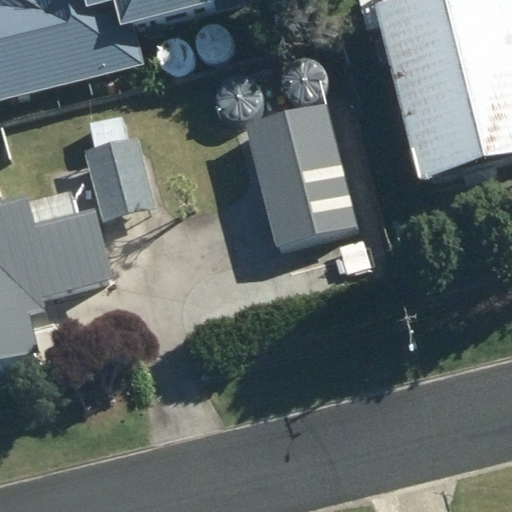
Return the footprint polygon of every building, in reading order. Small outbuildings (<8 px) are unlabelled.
[(0,119),(150,80),(145,55),(238,32),(236,26),(262,19),(257,0),(10,0),(1,15),(0,15),(0,119)] [(511,194),(511,7),(389,38),(433,214),(511,194)] [(251,118),(276,253),(357,238),(332,103),(251,118)] [(161,221),(143,151),(132,154),(126,127),(95,134),(101,162),(90,165),(108,235),(161,221)] [(0,386),(49,374),(39,336),(56,332),(53,317),(122,299),(107,235),(48,250),(42,225),(13,232),(3,190),(0,190),(0,386)]
